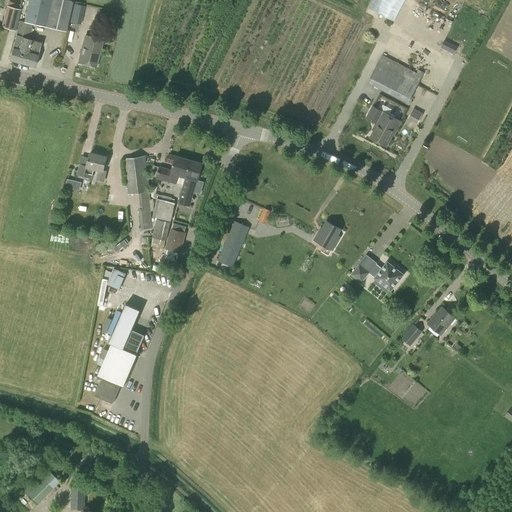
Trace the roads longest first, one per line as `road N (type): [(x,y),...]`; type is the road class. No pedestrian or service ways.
road 1 (unclassified): [(144,511),(149,368),(244,133)]
road 2 (secondary): [(511,286),(375,178),(244,133)]
road 3 (secondary): [(244,133),(0,74)]
